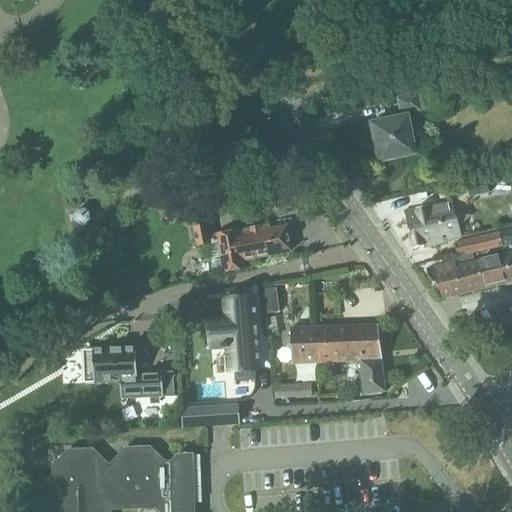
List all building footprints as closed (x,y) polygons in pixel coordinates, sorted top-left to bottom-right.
[(412,141),(407,113),(429,109),(426,94),(398,100),(401,118),(372,124),(379,162),(412,155),(414,162),(430,159),(426,139),(412,141)] [(277,210),(274,189),(247,193),(251,215),(277,210)] [(175,198),(162,201),(165,221),(178,219),(175,198)] [(425,207),(404,211),(412,249),(435,245),(435,243),(460,238),(451,203),(425,207)] [(90,217),(90,213),(85,209),(78,210),(74,215),(74,222),(80,226),(86,225),(91,220),(90,217)] [(243,260),(256,258),(253,244),(239,247),(238,243),(229,245),(226,233),(216,235),(216,236),(208,237),(206,225),(192,227),(196,247),(208,244),(213,275),(222,273),(223,274),(245,270),(243,260)] [(263,227),(226,233),(229,245),(238,243),(239,247),(253,244),(256,258),(291,252),(287,228),(264,232),(263,227)] [(511,231),(454,244),(457,257),(471,253),(511,244),(511,231)] [(471,253),(457,257),(459,263),(473,260),(471,253)] [(511,253),(492,258),(498,286),(504,285),(506,286),(511,284),(511,253)] [(492,258),(474,262),(480,290),(498,286),(492,258)] [(474,262),(459,265),(466,293),(480,290),(474,262)] [(453,263),(430,268),(443,299),(466,293),(459,265),(455,266),(454,263),(453,263)] [(280,312),(276,289),(264,291),(268,314),(280,312)] [(254,364),(259,364),(254,294),(227,296),(228,312),(211,314),(213,341),(230,340),(231,366),(236,365),(237,376),(255,374),(254,364)] [(359,344),(340,345),(341,362),(360,361),(364,394),(384,392),(381,360),(382,360),(379,326),(358,327),(359,344)] [(358,327),(313,328),(314,346),(316,346),(318,364),(341,362),(340,345),(359,344),(358,327)] [(313,328),(290,329),(292,366),(318,364),(316,346),(314,346),(313,328)] [(171,343),(171,352),(183,352),(183,343),(171,343)] [(120,382),(120,399),(122,399),(122,398),(161,397),(163,397),(162,372),(136,373),(135,347),(134,347),(93,349),(92,349),(94,384),(95,384),(95,383),(120,382)] [(275,400),(312,398),(312,384),(274,386),(275,400)] [(183,428),(208,426),(227,425),(238,424),(238,419),(237,408),(185,411),(182,412),(183,428)] [(191,511),(191,503),(195,499),(194,484),(190,480),(190,471),(194,467),(193,454),(177,454),(170,462),(170,463),(165,463),(165,462),(149,447),(146,447),(128,447),(128,448),(125,448),(109,466),(92,449),(90,449),(90,448),(71,449),(71,450),(68,450),(53,467),(53,469),(52,469),(52,478),(50,478),(34,495),(34,497),(34,511),(109,511),(110,510),(155,509),(157,511),(191,511)]
